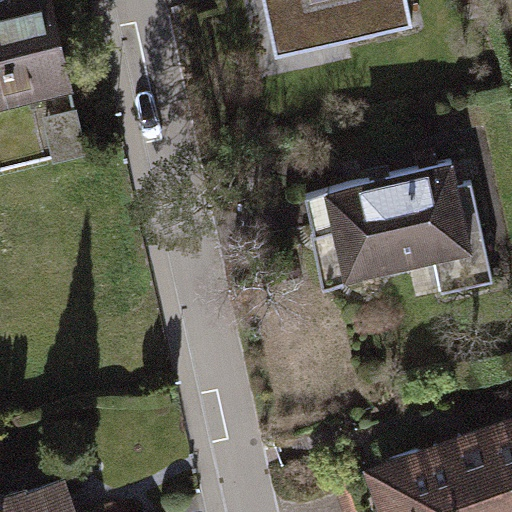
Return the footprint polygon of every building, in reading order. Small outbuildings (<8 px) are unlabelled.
[(47,0),(0,0),(0,93),(65,78),(47,0)] [(399,0),(259,0),(269,42),(402,13),(399,0)] [(473,156),(312,196),(334,286),(421,265),(430,304),(505,286),(473,156)] [(511,511),(511,405),(352,457),(369,511),(511,511)] [(94,511),(83,463),(0,482),(0,511),(94,511)]
